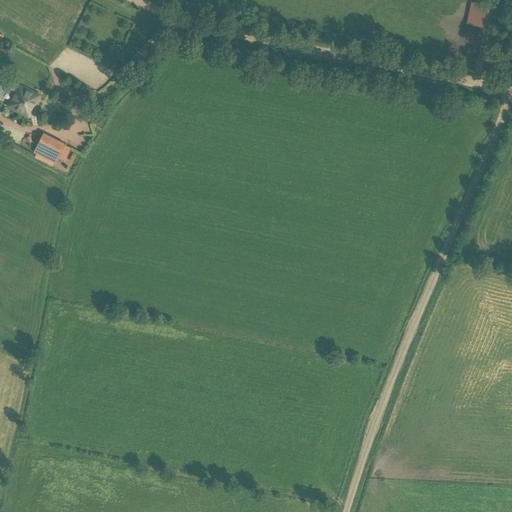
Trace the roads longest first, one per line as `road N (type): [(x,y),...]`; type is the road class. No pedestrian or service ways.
road 1 (track): [(347,511),(378,414),(511,91)]
road 2 (track): [(511,91),(177,20),(138,0)]
